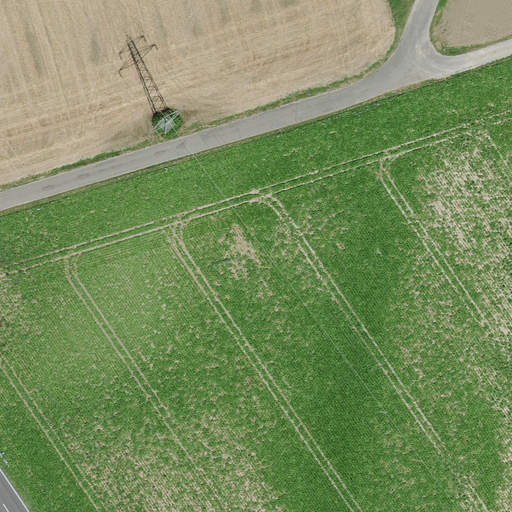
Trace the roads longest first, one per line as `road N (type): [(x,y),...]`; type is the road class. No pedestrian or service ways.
road 1 (unclassified): [(424,0),(392,80),(0,196)]
road 2 (track): [(392,80),(511,42)]
